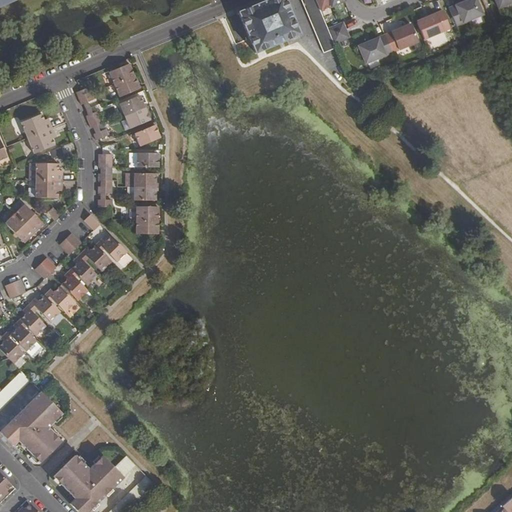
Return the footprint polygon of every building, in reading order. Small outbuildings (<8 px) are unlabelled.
[(284,0),(268,0),(239,13),(255,53),(299,35),(284,0)] [(315,0),(301,0),(324,53),(336,48),(334,43),(331,36),(328,29),(320,11),(315,0)] [(315,0),(320,11),(331,6),(328,0),(315,0)] [(456,26),(482,15),(475,0),(470,0),(449,9),(456,26)] [(423,39),(450,28),(443,11),(416,22),(423,39)] [(236,24),(240,22),(237,15),(226,20),(236,43),(245,39),(242,31),(240,32),(236,24)] [(328,29),(331,36),(345,30),(342,23),(338,25),(328,29)] [(391,53),(418,42),(410,25),(384,36),(391,53)] [(334,43),(348,37),(345,30),(331,36),(334,43)] [(365,64),(391,53),(384,36),(358,47),(365,64)] [(129,64),(109,72),(114,85),(134,76),(129,64)] [(134,76),(114,85),(119,97),(139,89),(134,76)] [(79,91),(76,93),(79,99),(91,94),(88,87),(79,91)] [(91,94),(79,99),(81,105),(85,104),(93,100),(91,94)] [(140,95),(119,104),(125,117),(145,108),(140,95)] [(145,108),(125,117),(130,129),(150,121),(145,108)] [(89,115),(86,116),(89,122),(101,117),(98,111),(89,115)] [(42,114),(21,123),(27,139),(52,128),(49,121),(45,123),(44,120),(42,114)] [(101,117),(89,122),(91,129),(95,127),(103,123),(101,117)] [(155,126),(135,134),(140,146),(160,138),(155,126)] [(52,128),(27,139),(33,154),(55,145),(52,139),(51,136),(55,135),(52,128)] [(97,133),(93,134),(96,141),(99,139),(108,136),(106,129),(97,133)] [(158,154),(137,154),(137,167),(158,167),(158,154)] [(58,164),(35,164),(35,181),(62,181),(62,174),(58,174),(58,171),(58,164)] [(155,174),(134,174),(134,187),(156,187),(155,174)] [(62,181),(35,181),(35,198),(58,198),(58,191),(58,188),(62,188),(62,181)] [(156,187),(134,187),(134,199),(134,201),(156,201),(156,187)] [(24,204),(14,214),(34,233),(43,224),(24,204)] [(52,207),(47,213),(54,220),(59,214),(52,207)] [(158,207),(136,207),(136,209),(136,221),(158,221),(158,207)] [(14,214),(5,223),(24,243),(34,233),(14,214)] [(84,221),(94,231),(100,225),(90,215),(84,221)] [(158,221),(136,221),(136,234),(158,234),(158,221)] [(65,239),(76,249),(81,244),(71,234),(65,239)] [(100,246),(117,263),(127,253),(111,236),(105,242),(100,246)] [(60,245),(70,255),(76,249),(65,239),(60,245)] [(105,242),(102,239),(96,246),(98,248),(100,246),(105,242)] [(85,256),(102,272),(112,262),(98,248),(96,246),(90,251),(85,256)] [(90,251),(86,248),(73,261),(76,264),(82,259),(85,256),(90,251)] [(40,264),(50,274),(56,268),(46,258),(40,264)] [(74,272),(88,286),(98,276),(82,259),(76,264),(71,269),(74,272)] [(35,269),(45,280),(50,274),(40,264),(35,269)] [(74,272),(71,269),(63,276),(67,279),(72,274),(74,272)] [(61,284),(78,301),(88,291),(72,274),(67,279),(61,284)] [(13,283),(18,296),(26,293),(20,280),(13,283)] [(6,286),(11,299),(18,296),(13,283),(6,286)] [(49,297),(65,314),(75,303),(59,287),(53,292),(49,297)] [(49,297),(53,292),(51,290),(45,296),(47,299),(49,297)] [(34,306),(50,322),(61,312),(47,299),(45,296),(38,302),(34,306)] [(35,298),(21,311),(25,314),(34,306),(38,302),(35,298)] [(23,323),(36,336),(47,326),(30,310),(25,314),(20,320),(23,323)] [(21,325),(23,323),(20,320),(13,326),(16,329),(21,325)] [(10,335),(26,351),(37,341),(21,325),(16,329),(10,335)] [(8,337),(10,335),(7,331),(0,337),(0,339),(3,342),(8,337)] [(0,344),(0,349),(14,364),(24,354),(8,337),(3,342),(0,344)] [(0,411),(30,381),(21,371),(1,391),(0,391),(0,411)] [(17,441),(39,462),(61,440),(49,427),(62,414),(41,392),(0,431),(0,434),(12,446),(13,445),(17,441)] [(69,504),(77,511),(87,511),(135,465),(126,456),(114,468),(102,456),(89,469),(75,455),(53,477),(74,499),(70,503),(69,504)] [(0,497),(12,486),(0,473),(0,497)] [(107,511),(127,511),(155,486),(145,475),(107,511)] [(506,511),(511,511),(511,497),(502,507),(504,509),(506,511)]
